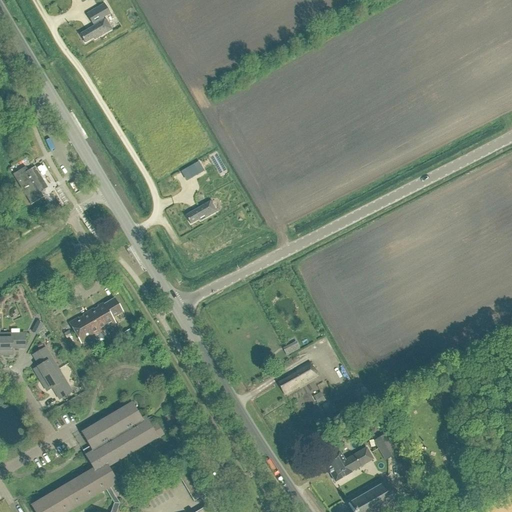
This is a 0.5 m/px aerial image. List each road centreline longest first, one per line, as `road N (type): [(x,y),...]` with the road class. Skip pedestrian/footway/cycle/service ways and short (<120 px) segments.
road 1 (tertiary): [(175,307),(511,137)]
road 2 (residential): [(160,217),(146,176),(34,0)]
road 3 (primary): [(305,511),(175,307)]
road 4 (primary): [(107,191),(0,11)]
